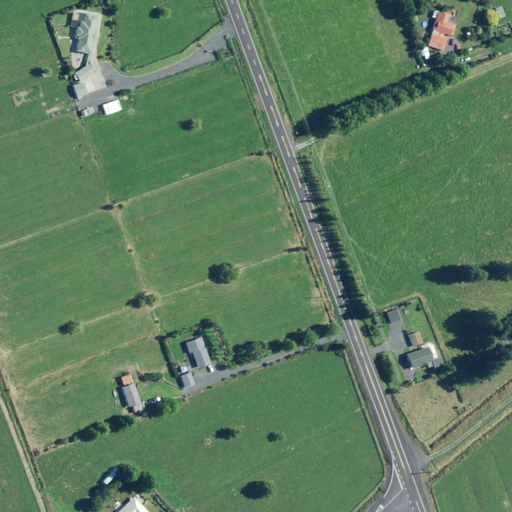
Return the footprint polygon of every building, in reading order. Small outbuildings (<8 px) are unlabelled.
[(92,32),(94,17),(88,16),(89,13),(72,11),(71,20),(79,21),(78,27),(76,27),(74,38),(77,39),(76,52),(84,53),(84,51),(90,51),(91,40),(93,40),(94,33),(92,32)] [(431,29),(430,33),(429,33),(425,45),(440,51),(445,39),(441,37),(443,34),(448,36),(452,24),(445,21),(447,16),(448,14),(441,11),(440,13),(436,12),(432,22),(433,23),(431,29)] [(424,48),(419,49),(423,61),(428,59),(424,48)] [(68,77),(71,81),(77,78),(79,82),(93,73),(88,64),(73,73),(74,73),(68,77)] [(83,82),(72,85),(76,97),(87,94),(83,82)] [(118,98),(112,100),(116,111),(122,109),(118,98)] [(110,113),(106,103),(102,105),(105,115),(110,113)] [(402,319),(398,308),(384,312),(388,323),(402,319)] [(420,343),(415,332),(407,336),(412,346),(420,343)] [(210,363),(199,337),(185,343),(190,356),(192,355),(197,368),(210,363)] [(430,359),(426,347),(404,354),(409,368),(425,364),(426,367),(431,366),(433,371),(441,369),(437,357),(430,359)] [(193,384),(189,373),(180,376),(184,387),(193,384)] [(143,402),(140,403),(133,383),(121,387),(127,407),(131,406),(133,413),(145,409),(143,402)] [(117,412),(115,403),(106,405),(109,415),(117,412)] [(147,511),(133,497),(116,511),(147,511)]
